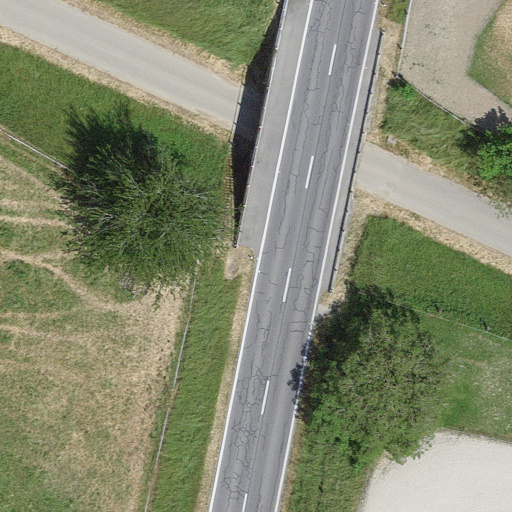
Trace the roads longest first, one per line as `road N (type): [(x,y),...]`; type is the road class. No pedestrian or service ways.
road 1 (residential): [(511,225),(24,0)]
road 2 (primary): [(342,0),(242,511)]
